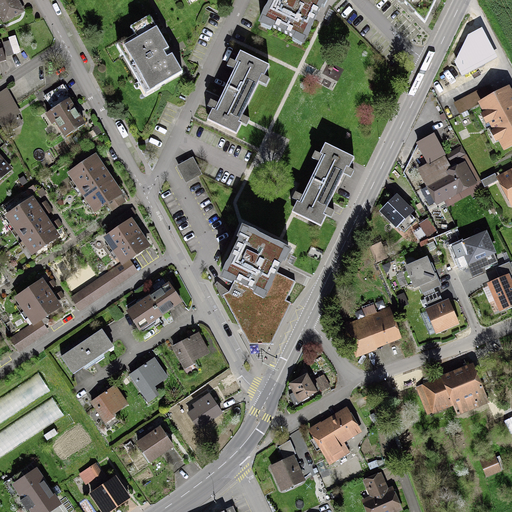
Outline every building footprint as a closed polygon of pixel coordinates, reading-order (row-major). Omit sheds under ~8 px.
[(4,21),(22,11),(16,0),(0,0),(0,18),(1,19),(2,18),(4,21)] [(272,0),(268,10),(265,13),(261,23),(273,28),(304,44),(309,34),(310,30),(321,8),(324,0),(272,0)] [(415,13),(425,23),(435,0),(406,0),(404,3),(409,8),(414,3),(419,8),(415,13)] [(135,35),(117,45),(146,94),(182,73),(172,55),(167,58),(163,53),(169,49),(150,16),(130,28),(135,35)] [(493,57),(480,32),(470,38),(458,63),(464,73),(493,57)] [(3,43),(7,56),(13,54),(9,41),(3,43)] [(264,77),(269,66),(240,52),(235,63),(237,64),(215,111),(212,110),(207,120),(236,134),(242,123),(239,122),(262,76),(264,77)] [(66,136),(84,124),(69,101),(72,99),(63,85),(45,96),(54,110),(47,114),(53,123),(57,122),(66,136)] [(6,89),(0,93),(0,122),(1,124),(17,115),(12,106),(6,89)] [(511,143),(511,97),(508,89),(481,103),(485,111),(487,112),(488,112),(492,118),(490,119),(491,121),(495,128),(496,130),(498,129),(501,136),(500,136),(500,138),(505,148),(511,143)] [(47,132),(51,138),(54,136),(55,138),(63,133),(60,128),(52,134),(50,131),(47,132)] [(292,212),(321,226),(326,216),(324,214),(347,168),(349,169),(354,158),(325,144),(320,155),(322,156),(299,203),(297,201),(292,212)] [(438,204),(480,181),(461,147),(419,170),(438,204)] [(70,173),(95,210),(120,194),(116,188),(107,175),(99,163),(94,157),(70,173)] [(193,158),(181,164),(190,180),(201,174),(193,158)] [(0,179),(10,171),(6,166),(0,159),(0,179)] [(511,172),(500,178),(511,201),(511,172)] [(396,197),(383,211),(404,232),(416,220),(409,213),(410,211),(396,197)] [(18,209),(8,215),(33,253),(43,246),(46,247),(47,243),(57,236),(53,230),(44,218),(37,206),(32,199),(22,206),(18,205),(18,209)] [(40,205),(43,210),(49,206),(46,201),(40,205)] [(43,210),(46,215),(52,211),(49,206),(43,210)] [(441,211),(435,215),(438,220),(444,217),(441,211)] [(52,223),(56,229),(62,225),(58,219),(52,223)] [(427,220),(420,224),(426,235),(433,231),(427,220)] [(148,246),(143,239),(135,228),(130,221),(106,237),(123,263),(148,246)] [(222,298),(224,297),(243,332),(248,329),(267,338),(295,281),(276,272),(288,250),(279,245),(274,244),(258,236),(254,233),(245,229),(240,240),(230,262),(227,266),(223,276),(234,281),(229,292),(217,282),(215,284),(222,298)] [(485,233),(461,244),(469,263),(494,253),(485,233)] [(407,267),(415,287),(435,278),(432,272),(434,271),(431,264),(429,265),(427,258),(407,267)] [(73,298),(80,309),(137,272),(129,260),(73,298)] [(511,304),(511,285),(508,276),(490,284),(500,310),(511,304)] [(47,284),(50,289),(56,285),(53,280),(47,284)] [(17,297),(34,323),(44,316),(48,317),(49,313),(59,306),(54,300),(47,290),(41,281),(32,288),(28,287),(27,291),(17,297)] [(140,304),(128,312),(142,332),(154,324),(155,326),(162,322),(158,316),(168,309),(167,307),(178,299),(169,285),(157,292),(155,289),(138,300),(140,304)] [(55,295),(58,300),(64,296),(61,291),(55,295)] [(449,310),(446,302),(443,303),(438,292),(424,298),(438,331),(457,323),(451,309),(449,310)] [(373,315),(346,326),(356,351),(398,335),(392,319),(376,325),(373,315)] [(12,340),(19,351),(48,331),(41,320),(12,340)] [(73,349),(62,357),(71,371),(83,363),(84,365),(101,354),(100,352),(112,344),(102,330),(90,338),(88,334),(71,346),(73,349)] [(198,333),(173,346),(185,368),(195,363),(194,361),(208,353),(198,333)] [(154,359),(131,375),(145,395),(155,389),(153,387),(166,378),(154,359)] [(475,369),(424,390),(431,406),(448,399),(447,398),(450,396),(458,414),(488,402),(475,369)] [(308,374),(290,384),(294,392),(289,395),(295,405),(309,397),(307,394),(316,389),(308,374)] [(323,375),(316,379),(323,390),(330,386),(323,375)] [(92,401),(106,422),(115,416),(114,414),(127,405),(114,386),(92,401)] [(189,413),(199,428),(221,413),(209,394),(194,405),(196,408),(189,413)] [(321,422),(310,428),(331,463),(349,452),(341,438),(357,429),(347,413),(323,427),(321,422)] [(138,443),(150,461),(173,446),(160,428),(160,429),(138,443)] [(486,475),(500,469),(495,457),(481,463),(486,475)] [(302,479),(293,458),(273,467),(283,488),(302,479)] [(45,511),(58,504),(35,471),(15,485),(24,498),(21,501),(27,510),(30,507),(33,511),(45,511)] [(368,511),(392,511),(400,509),(392,489),(385,492),(383,487),(384,484),(380,475),(366,481),(373,497),(364,501),(368,511)] [(115,478),(91,494),(103,511),(109,511),(114,509),(113,508),(128,498),(123,489),(124,489),(120,482),(119,483),(115,478)]
